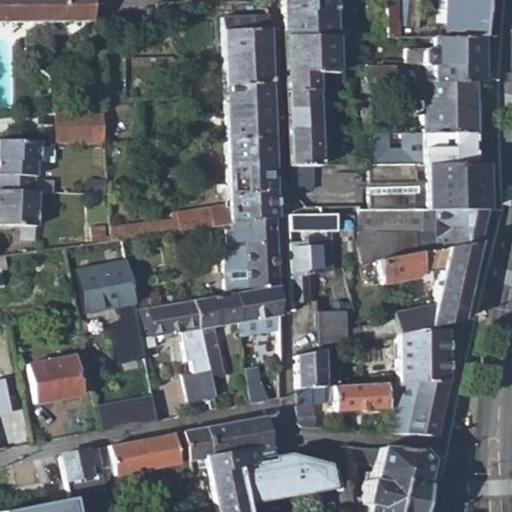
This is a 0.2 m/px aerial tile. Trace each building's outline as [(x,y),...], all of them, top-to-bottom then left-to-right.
[(0,0),(0,21),(88,21),(87,0),(0,0)] [(281,0),(282,38),(332,37),(330,0),(281,0)] [(381,0),(382,25),(383,38),(430,37),(480,37),(483,0),(381,0)] [(255,11),(266,10),(266,1),(255,2),(255,11)] [(157,13),(174,12),(174,2),(156,3),(157,13)] [(187,12),(225,13),(225,2),(187,2),(187,12)] [(221,19),(221,30),(266,29),(266,18),(221,19)] [(383,38),(382,25),(342,25),(342,37),(383,38)] [(225,139),(270,139),(266,29),(221,30),(225,139)] [(332,37),(282,38),(286,165),(316,165),(312,74),(333,74),(332,37)] [(432,82),(470,82),(481,82),(480,37),(430,37),(431,41),(417,41),(417,45),(430,45),(431,49),(404,49),(405,62),(418,62),(420,63),(421,63),(423,64),(425,66),(431,66),(432,82)] [(364,69),(364,83),(369,83),(402,82),(413,82),(413,72),(393,73),(393,68),(364,69)] [(402,82),(369,83),(369,116),(402,115),(402,82)] [(432,82),(419,83),(419,133),(471,133),(470,82),(432,82)] [(369,133),(369,116),(369,83),(364,83),(360,83),(361,136),(369,135),(369,133)] [(103,113),(81,114),(82,141),(104,141),(103,113)] [(49,115),(51,140),(82,141),(81,114),(49,115)] [(369,135),(368,166),(481,166),(482,133),(471,133),(419,133),(369,133),(369,135)] [(0,222),(37,224),(38,191),(34,191),(35,180),(36,159),(39,159),(40,141),(0,138),(0,222)] [(270,139),(225,139),(228,208),(229,225),(273,219),(270,139)] [(58,142),(40,141),(39,159),(57,160),(58,142)] [(433,210),(482,211),(481,166),(368,166),(366,166),(368,210),(433,210)] [(34,191),(38,191),(53,192),(53,181),(35,180),(34,191)] [(120,239),(229,225),(228,208),(219,208),(219,206),(170,212),(171,219),(108,227),(109,241),(120,239)] [(359,266),(378,262),(434,251),(433,210),(368,210),(358,210),(356,242),(359,266)] [(434,251),(474,243),(478,225),(482,211),(433,210),(434,251)] [(290,217),(290,230),(310,229),(311,217),(290,217)] [(275,285),(273,219),(229,225),(230,244),(245,243),(244,260),(227,262),(228,294),(232,293),(275,285)] [(122,247),(120,239),(109,241),(65,248),(67,260),(116,251),(122,247)] [(302,243),(290,244),(292,279),(307,276),(330,271),(329,243),(317,243),(316,239),(302,239),(302,243)] [(392,315),(395,335),(411,331),(457,321),(474,243),(434,251),(378,262),(383,285),(417,278),(418,277),(419,275),(419,273),(420,271),(437,270),(431,305),(392,315)] [(124,261),(75,270),(84,314),(132,303),(131,297),(124,261)] [(307,303),(307,276),(292,279),(292,304),(307,303)] [(275,285),(232,293),(236,323),(238,336),(251,334),(251,339),(264,337),(264,332),(277,330),(275,285)] [(132,303),(134,311),(160,306),(157,292),(131,297),(132,303)] [(228,294),(190,301),(199,336),(212,334),(211,328),(236,323),(232,293),(228,294)] [(207,377),(199,336),(190,301),(160,306),(134,311),(142,349),(154,346),(153,337),(179,333),(184,362),(189,361),(192,373),(181,375),(186,401),(211,396),(207,377)] [(316,346),(343,346),(343,313),(316,313),(316,346)] [(443,332),(443,341),(452,341),(457,321),(411,331),(443,332)] [(396,384),(443,383),(443,341),(443,332),(411,331),(395,335),(396,375),(396,384)] [(212,334),(199,336),(207,377),(219,375),(212,334)] [(358,343),(360,354),(374,351),(372,340),(358,343)] [(294,388),(329,387),(339,387),(338,347),(293,358),(294,388)] [(35,403),(90,393),(83,354),(27,365),(35,403)] [(243,369),(248,406),(264,402),(256,382),(254,367),(243,369)] [(396,384),(396,375),(371,377),(371,385),(383,385),(396,384)] [(386,435),(431,438),(443,383),(396,384),(383,385),(385,409),(386,435)] [(339,387),(329,387),(331,401),(333,413),(385,409),(383,385),(371,385),(339,387)] [(329,387),(294,388),(295,425),(298,429),(311,430),(313,418),(311,418),(311,403),(323,403),(323,401),(331,401),(329,387)] [(239,451),(266,445),(260,422),(257,418),(234,423),(239,451)] [(239,451),(234,423),(205,429),(211,457),(239,451)] [(211,457),(205,429),(179,434),(182,443),(191,441),(194,460),(211,457)] [(176,475),(186,472),(185,462),(182,443),(179,434),(92,451),(97,474),(101,490),(115,487),(113,476),(174,465),(176,475)] [(194,460),(191,441),(182,443),(185,462),(194,460)] [(240,511),(241,510),(240,506),(231,466),(269,459),(266,445),(239,451),(211,457),(194,460),(196,472),(201,471),(209,511),(240,511)] [(349,511),(411,511),(425,463),(417,452),(339,448),(344,478),(355,478),(355,463),(373,463),(369,479),(365,479),(361,498),(347,495),(349,511)] [(62,482),(97,474),(92,451),(60,457),(57,461),(61,478),(62,482)] [(231,466),(240,506),(324,488),(320,468),(284,456),(269,459),(231,466)] [(68,511),(66,500),(0,511),(68,511)]
